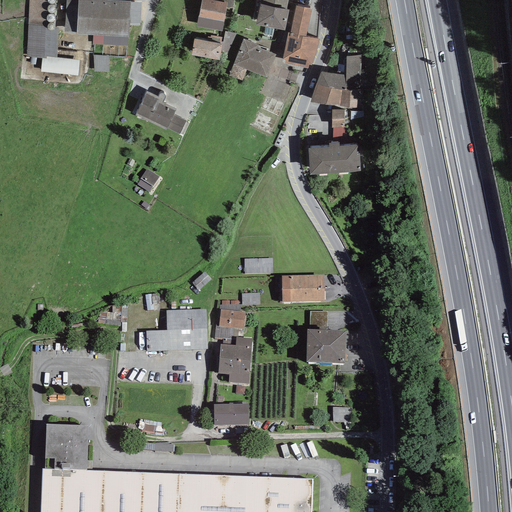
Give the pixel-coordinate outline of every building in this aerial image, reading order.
[(29,0),(27,53),(42,53),(42,68),(79,70),(80,54),(55,53),(57,0),(29,0)] [(93,41),(129,42),(130,18),(140,19),(141,0),(77,0),(76,27),(94,28),(93,41)] [(199,0),(198,23),(224,25),(226,0),(199,0)] [(194,31),(192,49),(221,52),(223,34),(194,31)] [(236,63),(269,70),(275,44),(241,37),(236,63)] [(95,68),(109,67),(109,52),(94,52),(95,68)] [(174,110),(177,103),(160,96),(162,92),(145,86),(135,111),(181,130),(187,115),(174,110)] [(340,87),(340,100),(357,100),(357,87),(340,87)] [(310,167),(361,164),(359,135),(308,138),(310,167)] [(138,184),(152,191),(160,174),(146,167),(138,184)] [(274,270),(274,256),(245,257),(246,272),(274,270)] [(199,287),(212,278),(207,271),(194,280),(199,287)] [(282,302),(326,300),(325,273),(280,275),(282,302)] [(209,348),(208,308),(168,309),(168,329),(147,330),(148,350),(209,348)] [(246,328),(246,309),(221,309),(220,327),(246,328)] [(309,328),(308,363),(338,364),(339,331),(326,331),(327,314),(313,314),(313,320),(319,320),(319,329),(309,328)] [(225,337),(226,328),(217,327),(216,337),(225,337)] [(230,375),(229,382),(250,384),(254,337),(238,336),(237,346),(221,344),(219,374),(230,375)] [(215,403),(215,425),(251,424),(250,402),(215,403)] [(311,511),(313,478),(46,470),(44,511),(311,511)]
